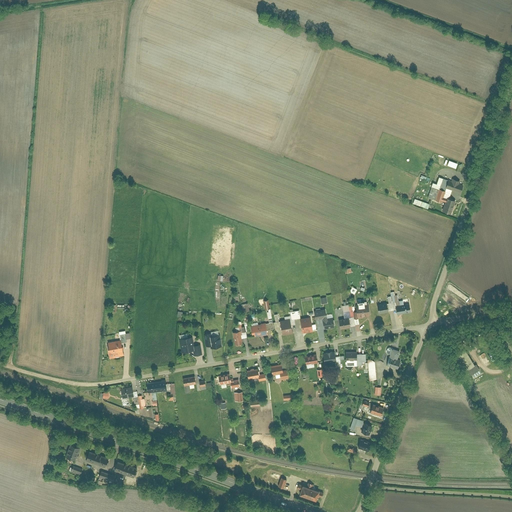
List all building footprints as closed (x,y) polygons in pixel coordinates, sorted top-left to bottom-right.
[(460,192),(463,183),(440,176),(437,183),(434,183),(429,198),(446,203),(443,211),(453,215),(457,200),(449,198),(452,190),(460,192)] [(413,204),(428,209),(429,204),(415,199),(413,204)] [(396,301),(395,294),(394,291),(390,291),(391,295),(388,295),(388,303),(396,301)] [(396,301),(398,313),(411,311),(410,302),(404,303),(403,295),(399,296),(399,294),(395,294),(396,301)] [(358,309),(358,317),(364,316),(364,315),(371,315),(370,305),(366,305),(365,300),(359,300),(360,306),(357,306),(358,309)] [(354,317),(358,317),(358,309),(352,310),(352,302),(348,303),(351,316),(354,316),(354,317)] [(390,311),(388,303),(378,304),(379,312),(390,311)] [(316,319),(323,318),(324,329),(335,327),(334,318),(328,319),(326,308),(315,310),(316,319)] [(299,310),(290,311),(291,318),(300,317),(299,310)] [(300,318),(303,332),(314,330),(311,316),(300,318)] [(350,317),(339,318),(340,328),(351,326),(350,317)] [(255,332),(255,336),(268,334),(267,322),(251,325),(252,332),(255,332)] [(232,331),(234,344),(243,343),(241,330),(232,331)] [(211,331),(204,333),(206,345),(212,344),(212,347),(222,345),(220,333),(212,334),(211,331)] [(508,357),(511,356),(511,343),(509,332),(502,334),(508,357)] [(180,337),(182,351),(194,349),(192,336),(180,337)] [(108,341),(110,357),(124,355),(122,342),(122,339),(121,339),(108,341)] [(194,344),(195,354),(202,353),(201,343),(194,344)] [(401,362),(397,361),(400,350),(392,347),(387,365),(398,368),(401,362)] [(337,359),(337,364),(341,364),(340,355),(336,355),(336,350),(331,351),(331,350),(327,350),(328,351),(324,352),(325,361),(337,359)] [(479,371),(466,350),(458,355),(472,376),(479,371)] [(346,351),(347,366),(357,366),(357,351),(346,351)] [(305,354),(306,364),(318,362),(317,353),(305,354)] [(365,354),(357,355),(357,366),(361,366),(361,362),(365,362),(365,354)] [(368,368),(369,381),(376,380),(375,360),(368,360),(368,363),(368,368)] [(280,373),(281,379),(289,378),(288,369),(283,369),(282,363),(272,365),(273,374),(280,373)] [(249,379),(259,377),(260,380),(266,379),(265,373),(259,374),(258,368),(247,369),(249,379)] [(218,375),(220,384),(231,382),(231,387),(240,386),(239,378),(231,379),(230,373),(218,375)] [(183,377),(185,392),(191,391),(191,387),(195,387),(194,383),(197,383),(196,376),(183,377)] [(147,381),(149,392),(152,391),(156,391),(164,390),(167,390),(166,379),(147,381)] [(120,388),(121,397),(134,396),(133,387),(120,388)] [(235,392),(235,401),(245,400),(245,391),(235,392)] [(364,401),(362,405),(372,409),(374,404),(364,401)] [(374,404),(371,413),(381,416),(384,407),(374,404)] [(363,428),(362,432),(370,435),(373,426),(365,424),(366,422),(353,418),(351,425),(363,428)] [(362,438),(359,447),(369,450),(372,442),(362,438)] [(81,447),(71,443),(66,455),(76,459),(81,447)] [(89,450),(86,459),(106,466),(109,457),(89,450)] [(137,466),(117,459),(114,467),(133,475),(137,466)] [(83,469),(73,466),(71,471),(81,474),(83,469)] [(116,476),(102,471),(100,477),(113,482),(116,476)] [(282,476),(279,486),(284,487),(287,478),(282,476)] [(307,484),(299,482),(298,487),(302,488),(300,494),(317,499),(318,494),(322,495),(323,492),(320,491),(321,488),(312,486),(313,483),(309,481),(307,484)]
